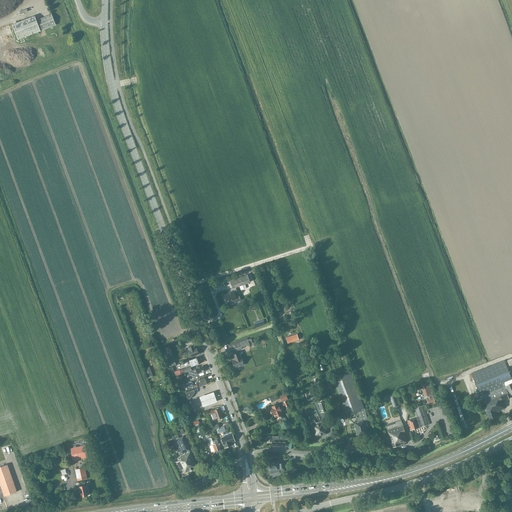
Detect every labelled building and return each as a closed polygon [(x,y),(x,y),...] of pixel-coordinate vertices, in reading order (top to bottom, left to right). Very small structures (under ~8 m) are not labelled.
[(18,39),(40,31),(40,30),(55,24),(52,15),(37,21),(35,16),(12,25),(18,39)] [(247,275),(230,281),(232,289),(236,287),(250,282),(247,275)] [(230,293),(223,296),(226,303),(233,301),(233,303),(240,301),(237,291),(234,292),(234,291),(233,291),(230,293)] [(296,334),(286,338),(288,344),(299,340),(296,334)] [(247,338),(228,345),(231,353),(242,349),(241,347),(249,344),(247,338)] [(194,346),(188,348),(190,352),(189,352),(188,353),(189,356),(190,357),(191,357),(199,354),(197,348),(195,349),(194,346)] [(235,360),(232,361),(235,368),(244,365),(241,357),(241,358),(239,353),(233,355),(235,360)] [(190,361),(192,367),(202,363),(200,357),(190,361)] [(176,365),(174,359),(168,361),(170,367),(176,365)] [(472,373),(483,403),(507,394),(508,396),(511,394),(511,379),(505,360),(472,373)] [(193,386),(192,381),(200,378),(199,374),(206,372),(204,366),(192,371),(189,372),(191,378),(189,378),(190,381),(188,382),(185,383),(188,391),(198,387),(197,384),(193,386)] [(350,371),(333,378),(347,415),(355,412),(364,408),(350,371)] [(199,384),(200,386),(209,383),(207,377),(200,379),(201,383),(199,384)] [(428,383),(422,385),(423,389),(426,397),(426,398),(429,406),(435,403),(433,396),(432,395),(430,387),(428,383)] [(185,393),(188,399),(191,398),(195,392),(194,390),(185,393)] [(213,392),(199,396),(202,407),(217,402),(213,392)] [(483,403),(489,419),(496,416),(495,413),(502,410),(501,409),(505,408),(503,401),(509,399),(508,396),(507,394),(483,403)] [(319,404),(321,413),(327,411),(324,402),(319,404)] [(275,415),(277,421),(283,419),(281,412),(279,406),(278,406),(278,405),(272,407),(272,408),(270,409),(273,415),(274,415),(275,415)] [(407,421),(410,431),(429,425),(423,406),(414,408),(417,418),(414,419),(407,421)] [(357,424),(354,424),(357,434),(358,434),(359,435),(361,434),(361,433),(367,432),(364,422),(364,420),(367,420),(364,408),(355,412),(358,422),(356,422),(357,424)] [(172,424),(169,409),(163,410),(166,425),(172,424)] [(208,412),(209,415),(212,414),(215,421),(222,418),(219,409),(212,412),(212,410),(208,412)] [(314,420),(311,421),(313,427),(316,437),(327,434),(323,422),(316,425),(314,420)] [(386,426),(387,430),(393,447),(399,446),(400,447),(404,445),(404,444),(404,443),(408,442),(405,434),(406,434),(401,421),(386,426)] [(178,428),(181,435),(186,432),(184,426),(178,428)] [(234,440),(232,435),(221,439),(224,445),(225,447),(226,447),(228,447),(229,447),(230,446),(231,444),(230,443),(230,441),(234,440)] [(272,440),(272,446),(286,446),(286,442),(286,438),(280,436),(273,436),(272,440)] [(183,437),(174,441),(179,456),(181,455),(190,451),(183,437)] [(214,444),(212,445),(215,452),(216,451),(216,452),(218,451),(218,450),(221,449),(217,439),(213,441),(214,444)] [(71,448),(73,460),(88,457),(85,445),(71,448)] [(182,460),(177,463),(183,473),(187,471),(188,472),(198,467),(190,451),(181,455),(182,456),(180,457),(182,460)] [(279,461),(269,462),(270,471),(280,470),(280,472),(284,472),(284,469),(284,463),(279,464),(279,461)] [(0,497),(17,492),(7,465),(0,467),(0,497)] [(75,469),(78,481),(87,479),(85,467),(75,469)] [(85,482),(81,482),(82,486),(79,487),(81,497),(88,496),(88,495),(89,494),(87,485),(86,485),(85,482)]
